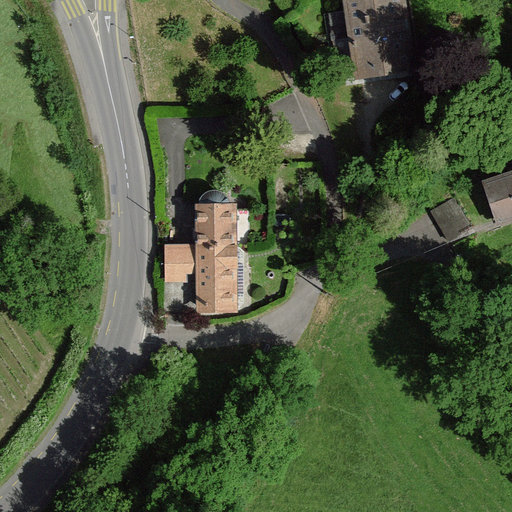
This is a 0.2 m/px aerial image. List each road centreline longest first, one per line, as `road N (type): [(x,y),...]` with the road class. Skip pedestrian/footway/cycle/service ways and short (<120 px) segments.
road 1 (residential): [(117,337),(163,343),(262,330),(291,315),(318,276),(429,234)]
road 2 (tertiary): [(91,0),(131,203),(131,262),(117,337)]
road 3 (tertiary): [(117,337),(73,428),(3,511)]
road 4 (track): [(511,375),(429,234)]
